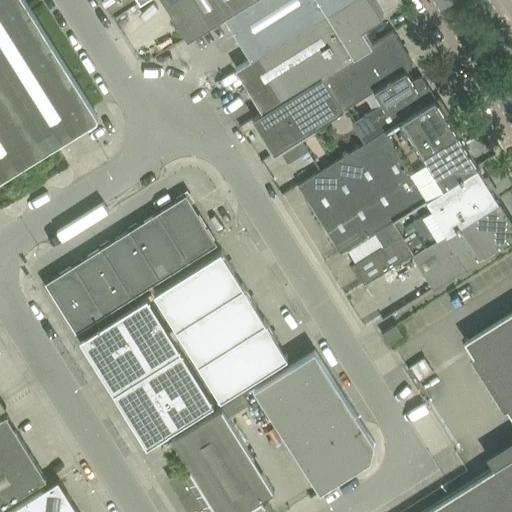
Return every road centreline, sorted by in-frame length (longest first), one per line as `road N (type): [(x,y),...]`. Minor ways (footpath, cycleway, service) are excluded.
road 1 (unclassified): [(347,511),(389,486),(400,440),(223,151),(197,140),(161,145)]
road 2 (unclassified): [(139,511),(0,285)]
road 3 (unclassified): [(0,250),(161,145)]
road 4 (unclassified): [(161,145),(70,0)]
road 5 (tertiary): [(434,0),(511,122)]
